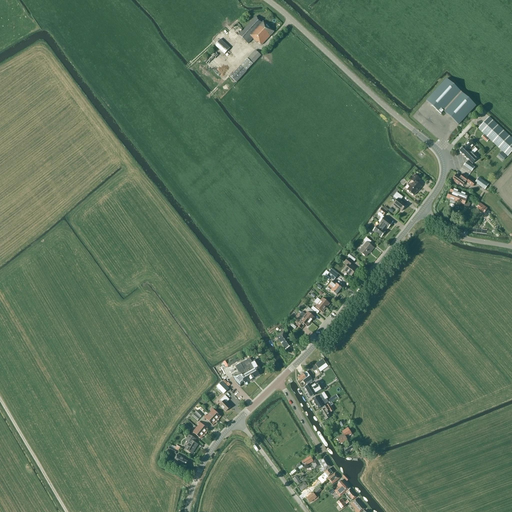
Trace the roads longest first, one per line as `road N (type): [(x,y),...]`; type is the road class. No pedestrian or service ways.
road 1 (tertiary): [(422,210),(444,172),(440,153),(266,0)]
road 2 (tertiary): [(279,380),(422,210)]
road 3 (track): [(66,511),(0,399)]
